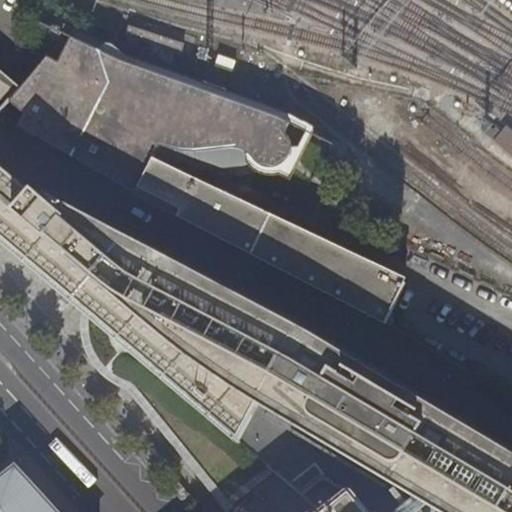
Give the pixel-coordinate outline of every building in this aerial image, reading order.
[(130,202),(153,154),(155,154),(159,146),(174,150),(180,151),(196,152),(200,153),(205,152),(207,152),(221,150),(222,150),(227,150),(229,151),(234,151),(237,151),(242,152),(245,156),(247,160),(251,165),(253,167),(260,170),(264,170),(267,170),(270,169),(275,168),(281,163),(282,160),(284,157),(286,149),(285,141),(281,135),(285,127),(288,119),(276,114),(119,58),(67,35),(54,58),(43,53),(16,85),(2,101),(7,105),(13,110),(19,114),(12,126),(78,159),(126,182),(120,197),(130,202)] [(0,71),(0,240),(78,302),(152,371),(238,443),(248,427),(261,401),(370,467),(354,482),(323,511),(511,511),(511,450),(426,398),(322,337),(258,302),(132,237),(34,176),(29,181),(28,182),(0,157),(0,114),(7,105),(2,101),(16,85),(0,71)] [(511,156),(511,133),(504,126),(492,139),(511,156)] [(153,154),(130,202),(179,229),(194,237),(200,227),(366,316),(384,326),(404,276),(153,154)] [(0,511),(58,511),(18,468),(0,482),(0,511)]
